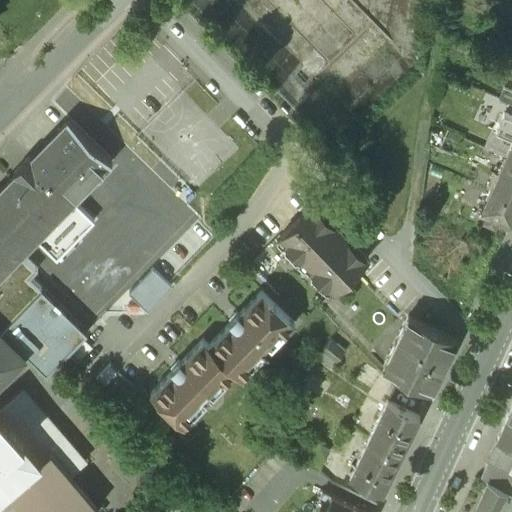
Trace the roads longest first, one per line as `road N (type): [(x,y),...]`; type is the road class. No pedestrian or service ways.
road 1 (residential): [(151,0),(347,199),(487,357)]
road 2 (residential): [(122,0),(0,121)]
road 3 (secondary): [(414,511),(487,357)]
